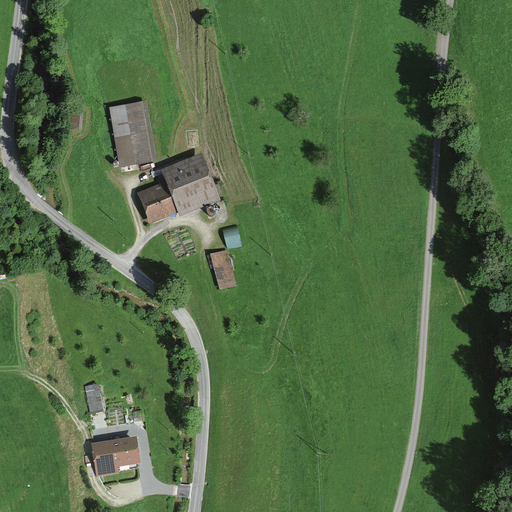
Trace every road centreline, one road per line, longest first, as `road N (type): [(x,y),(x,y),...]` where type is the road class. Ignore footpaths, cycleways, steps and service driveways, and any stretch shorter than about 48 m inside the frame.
road 1 (unclassified): [(21,0),(7,116),(11,163),(37,201),(153,288),(190,328),(204,407),(194,511)]
road 2 (track): [(450,0),(421,379),(397,511)]
